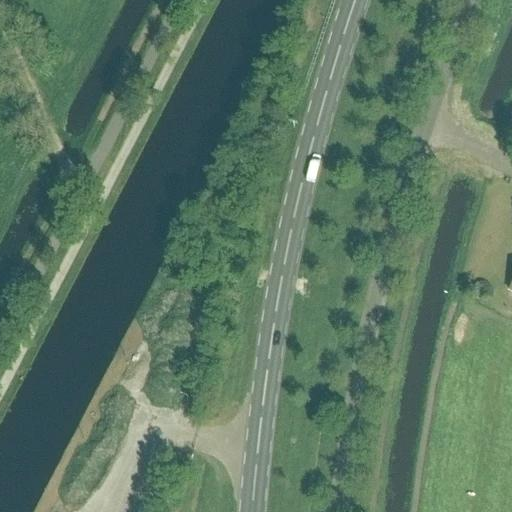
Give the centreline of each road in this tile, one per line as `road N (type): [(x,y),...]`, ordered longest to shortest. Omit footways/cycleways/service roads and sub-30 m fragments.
road 1 (unclassified): [(337,511),(369,325),(405,188),(474,0)]
road 2 (primary): [(251,511),(299,185),(354,0)]
road 3 (unclassified): [(0,347),(183,0)]
